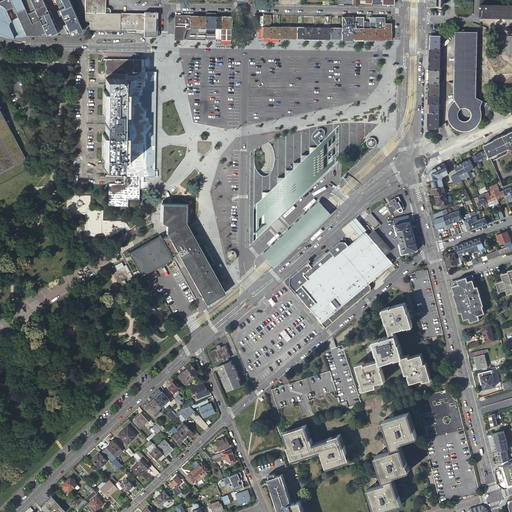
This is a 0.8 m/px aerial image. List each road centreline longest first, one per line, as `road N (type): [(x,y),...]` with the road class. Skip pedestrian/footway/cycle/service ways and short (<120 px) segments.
road 1 (residential): [(226,418),(431,248)]
road 2 (residential): [(431,248),(493,496)]
road 3 (tertiary): [(13,511),(195,343)]
road 4 (residential): [(251,295),(241,246),(245,52)]
road 5 (residential): [(405,10),(242,7)]
road 6 (residential): [(0,42),(161,48)]
road 7 (residential): [(253,52),(403,48)]
road 8 (residential): [(226,418),(127,511)]
road 9 (tertiary): [(251,295),(350,204)]
road 10 (tertiary): [(411,166),(419,142),(421,44)]
road 11 (residential): [(242,7),(164,6),(161,48)]
road 12 (tertiary): [(403,48),(401,137),(411,166)]
